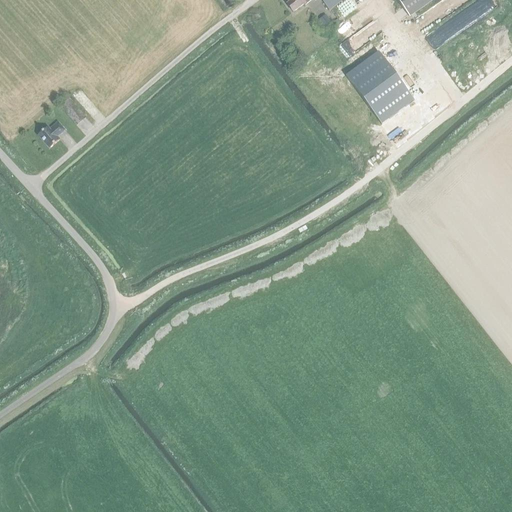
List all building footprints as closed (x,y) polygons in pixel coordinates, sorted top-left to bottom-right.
[(344,0),(286,0),(289,3),(287,5),(293,13),(304,4),(305,5),(311,0),(313,0),(315,1),(316,0),(320,0),(329,12),(344,0)] [(395,0),(408,17),(432,0),(395,0)] [(325,15),(318,20),(322,25),(325,30),(332,25),(325,15)] [(347,56),(385,33),(377,20),(339,43),(347,56)] [(378,53),(345,77),(381,126),(414,102),(378,53)] [(60,108),(76,126),(85,118),(70,100),(60,108)] [(37,136),(49,150),(60,141),(57,138),(65,131),(57,123),(49,130),(47,128),(37,136)]
